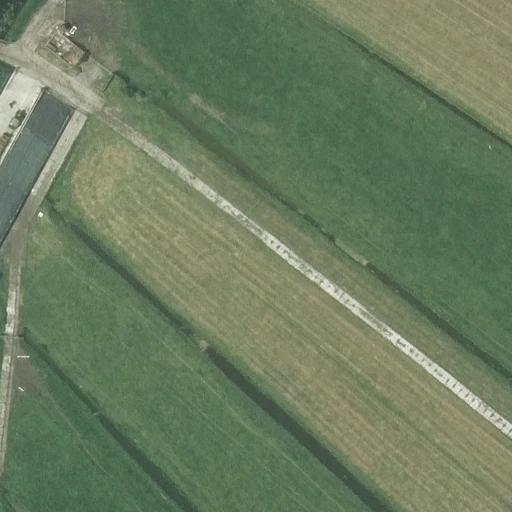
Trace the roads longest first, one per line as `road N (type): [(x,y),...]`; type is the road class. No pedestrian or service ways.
road 1 (track): [(511,434),(162,160),(0,51)]
road 2 (track): [(0,410),(12,247),(88,108)]
